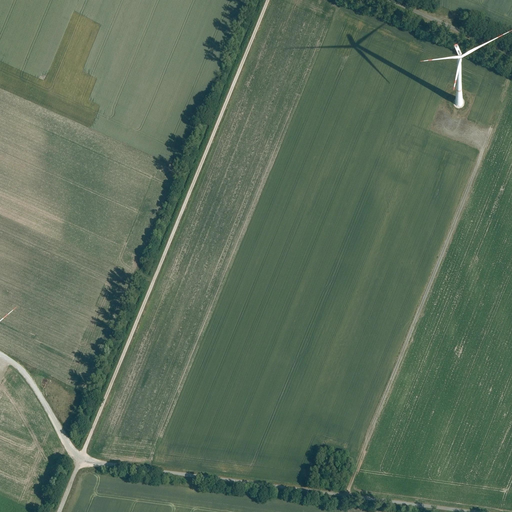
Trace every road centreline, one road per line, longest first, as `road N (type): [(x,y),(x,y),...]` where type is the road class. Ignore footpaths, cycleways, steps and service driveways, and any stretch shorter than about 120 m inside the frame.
road 1 (track): [(58,511),(267,0)]
road 2 (unclassified): [(476,511),(79,459),(35,386),(0,354)]
road 3 (track): [(511,75),(346,496)]
road 4 (unclassified): [(511,51),(393,0)]
